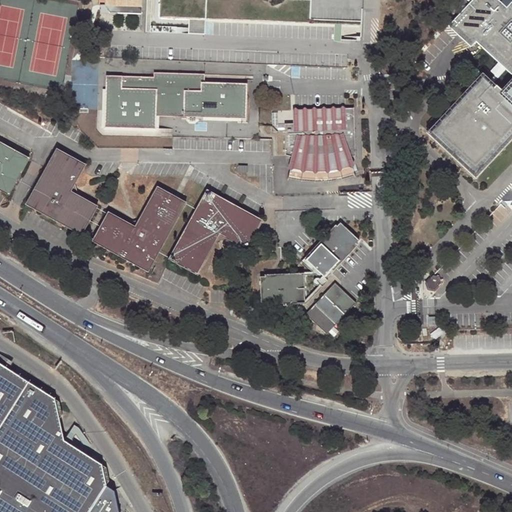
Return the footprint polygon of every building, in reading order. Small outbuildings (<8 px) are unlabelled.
[(160,0),(161,20),(190,20),(197,21),(197,32),(207,32),(207,21),(362,25),(362,0),(160,0)] [(506,8),(497,0),(472,0),(447,26),(470,48),(475,42),(511,76),(511,77),(501,90),(495,85),(493,87),(481,77),(430,133),(475,175),(511,134),(511,3),(506,8)] [(141,14),(142,7),(105,5),(109,13),(141,14)] [(197,32),(197,21),(190,20),(189,35),(207,35),(207,32),(197,32)] [(240,120),(240,118),(246,118),(247,83),(205,83),(201,82),(201,74),(157,73),(157,77),(154,77),(105,76),(105,89),(103,89),(102,127),(105,130),(155,132),(158,129),(158,116),(203,117),(203,119),(240,120)] [(250,81),(250,74),(206,73),(206,80),(250,81)] [(291,111),(293,124),(295,133),(284,134),(284,156),(294,159),(291,166),(298,168),(305,169),(311,170),(318,170),(324,170),(331,169),(337,168),(344,166),(350,165),(348,159),(355,156),(354,114),(337,115),(337,109),(291,111)] [(284,134),(295,133),(293,124),(283,125),(284,134)] [(29,159),(0,143),(0,190),(9,196),(29,159)] [(85,166),(57,150),(27,206),(82,235),(98,207),(71,193),(85,166)] [(290,171),(291,166),(294,159),(284,156),(285,168),(287,168),(290,171)] [(298,168),(291,166),(290,171),(287,179),(291,180),(298,181),(305,182),(312,182),(319,183),(326,182),(333,181),(340,180),(347,178),(354,176),(351,169),(350,165),(344,166),(337,168),(331,169),(324,170),(318,170),(311,170),(305,169),(298,168)] [(148,271),(185,203),(158,188),(136,228),(110,214),(94,242),(148,271)] [(247,250),(262,222),(208,192),(170,260),(198,275),(221,235),(247,250)] [(358,241),(340,223),(304,259),(323,277),(358,241)] [(303,300),(302,274),(259,275),(259,301),(303,300)] [(437,280),(431,278),(427,283),(429,289),(435,290),(438,285),(437,280)] [(354,304),(334,283),(303,315),(323,335),(354,304)] [(446,331),(442,326),(430,336),(434,341),(446,331)] [(0,511),(119,511),(114,490),(106,485),(109,480),(106,466),(64,440),(59,419),(62,415),(59,402),(0,363),(0,511)]
